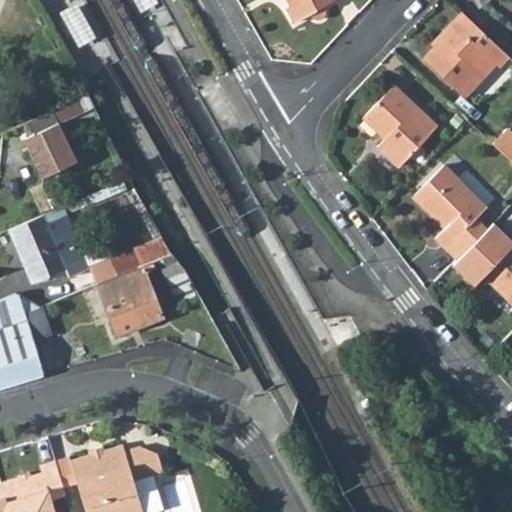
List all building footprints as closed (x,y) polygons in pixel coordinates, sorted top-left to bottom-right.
[(289,0),(292,3),(287,6),(296,21),(311,12),(315,15),(320,15),(322,14),(324,9),(323,5),(332,0),(289,0)] [(463,11),(438,37),(441,39),(434,46),(423,58),(464,96),(496,63),(499,67),(510,56),(496,44),(470,19),(463,11)] [(432,43),(434,46),(441,39),(438,37),(432,43)] [(394,84),(363,116),(385,137),(377,146),(399,166),(438,125),(394,84)] [(23,138),(42,177),(76,160),(58,123),(94,107),(87,93),(82,95),(25,121),(32,134),(23,138)] [(511,132),(507,127),(493,142),(511,159),(511,132)] [(435,214),(433,216),(444,227),(435,237),(457,259),(487,228),(476,217),(486,206),(444,164),(414,194),(435,214)] [(30,190),(41,213),(53,207),(48,198),(41,184),(30,190)] [(53,207),(53,209),(61,206),(56,195),(48,198),(53,207)] [(44,213),(48,222),(57,218),(53,209),(44,213)] [(9,228),(24,262),(30,259),(39,280),(85,260),(65,214),(57,218),(48,222),(44,213),(9,228)] [(511,238),(504,231),(464,273),(475,284),(485,274),(497,286),(499,284),(511,296),(511,238)] [(89,265),(97,283),(152,260),(171,252),(162,236),(89,265)] [(24,262),(32,282),(39,280),(30,259),(24,262)] [(97,283),(117,335),(161,316),(143,271),(154,266),(152,260),(97,283)] [(511,300),(485,275),(476,285),(507,314),(511,308),(511,300)] [(0,387),(43,374),(32,338),(25,312),(20,294),(14,293),(0,298),(0,387)] [(25,312),(32,338),(52,331),(41,306),(25,312)] [(103,450),(89,454),(70,460),(69,456),(55,460),(56,464),(62,487),(77,483),(85,511),(142,511),(133,480),(162,471),(157,454),(139,446),(124,451),(122,444),(103,450)] [(39,465),(40,469),(56,464),(55,460),(39,465)] [(0,511),(53,511),(50,499),(65,495),(62,487),(56,464),(40,469),(41,472),(29,476),(19,479),(19,477),(0,482),(0,511)]
